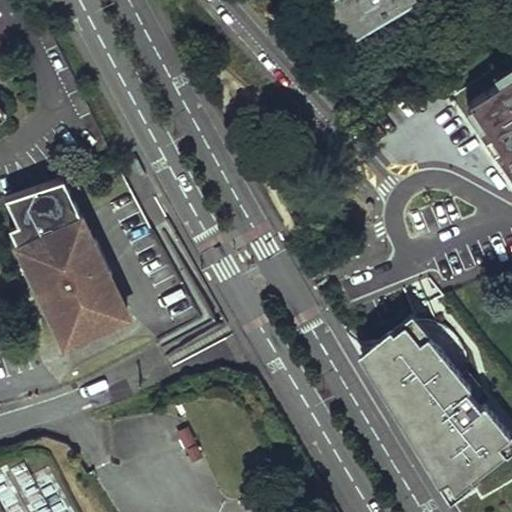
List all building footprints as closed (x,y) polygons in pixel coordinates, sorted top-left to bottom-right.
[(337,0),(324,9),(348,48),(424,0),(337,0)] [(511,77),(473,103),(511,161),(511,77)] [(88,226),(62,173),(4,194),(17,219),(9,224),(27,261),(56,247),(41,217),(46,214),(83,289),(77,291),(64,265),(36,279),(48,303),(64,335),(97,318),(98,320),(128,305),(114,277),(109,280),(105,271),(88,237),(84,228),(88,226)] [(56,247),(27,261),(36,279),(64,265),(77,291),(83,289),(46,214),(41,217),(56,247)] [(94,233),(88,237),(105,271),(112,268),(94,233)] [(48,303),(36,279),(29,282),(42,306),(48,303)] [(416,314),(408,321),(422,340),(430,333),(416,314)] [(422,340),(408,321),(396,330),(368,353),(457,488),(473,475),(507,448),(500,440),(511,430),(486,400),(482,403),(468,387),(472,383),(430,333),(422,340)] [(396,330),(393,327),(359,355),(453,498),(476,479),(473,475),(457,488),(368,353),(396,330)] [(179,434),(190,461),(203,455),(192,428),(179,434)] [(511,429),(511,430),(500,440),(507,448),(508,449),(511,446),(511,429)] [(483,511),(491,511),(511,500),(511,479),(476,500),(483,511)]
